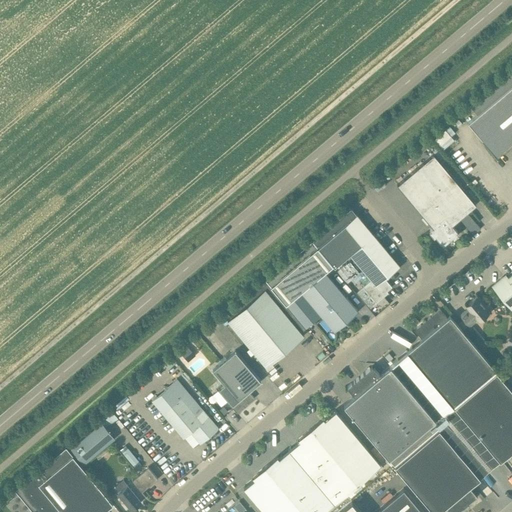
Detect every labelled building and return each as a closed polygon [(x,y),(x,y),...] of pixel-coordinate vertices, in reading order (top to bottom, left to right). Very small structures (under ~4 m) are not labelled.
[(496,156),(511,142),(511,81),(508,76),(471,107),(477,114),(468,122),(496,156)] [(441,150),(453,140),(445,129),(432,139),(441,150)] [(397,184),(433,227),(445,216),(452,224),(476,204),(433,153),(397,184)] [(351,207),(311,240),(334,267),(349,253),(356,261),(371,279),(363,286),(370,295),(376,302),(388,292),(387,291),(392,287),(384,278),(399,265),(373,234),(351,207)] [(445,216),(433,227),(430,229),(443,245),(458,232),(451,224),(452,224),(445,216)] [(334,330),(357,310),(325,271),(332,265),(311,240),(265,278),(286,303),(301,291),(334,330)] [(511,274),(508,278),(502,277),(492,286),(511,310),(511,274)] [(305,328),(265,280),(227,312),(229,315),(226,318),(266,366),(303,335),(301,331),(305,328)] [(490,311),(477,295),(466,305),(468,308),(460,315),(469,325),(477,319),(478,320),(490,311)] [(440,309),(414,330),(421,339),(447,317),(440,309)] [(419,340),(406,351),(452,406),(453,404),(495,369),(482,353),(481,352),(456,322),(450,315),(447,317),(421,339),(419,340)] [(472,339),(477,344),(483,339),(479,333),(472,339)] [(191,350),(188,346),(180,353),(184,357),(191,350)] [(261,381),(235,350),(212,369),(222,381),(215,387),(237,413),(254,398),(248,391),(261,381)] [(363,373),(421,441),(447,419),(397,359),(379,374),(372,366),(363,373)] [(495,369),(453,404),(458,410),(500,459),(510,450),(511,452),(511,388),(500,375),(495,369)] [(394,464),(421,441),(363,373),(347,387),(354,395),(343,404),(394,464)] [(183,437),(190,431),(200,444),(218,428),(202,409),(196,415),(191,409),(198,404),(176,378),(152,399),(183,437)] [(219,410),(223,415),(228,411),(223,406),(219,410)] [(110,409),(99,416),(105,426),(116,418),(110,409)] [(341,418),(335,410),(324,419),(323,418),(299,438),(300,439),(289,448),(279,457),(278,456),(253,477),(254,478),(243,487),(264,511),(323,511),(380,464),(341,418)] [(115,438),(102,422),(71,448),(84,463),(115,438)] [(480,476),(438,427),(394,465),(434,511),(437,511),(445,505),(450,511),(456,511),(462,507),(463,507),(468,503),(468,502),(477,495),(469,485),(480,476)] [(32,511),(101,511),(113,502),(66,447),(15,489),(33,511),(32,511)] [(158,478),(148,467),(118,492),(131,508),(141,500),(137,495),(158,478)] [(423,511),(403,488),(375,511),(423,511)] [(360,511),(351,501),(337,511),(360,511)]
